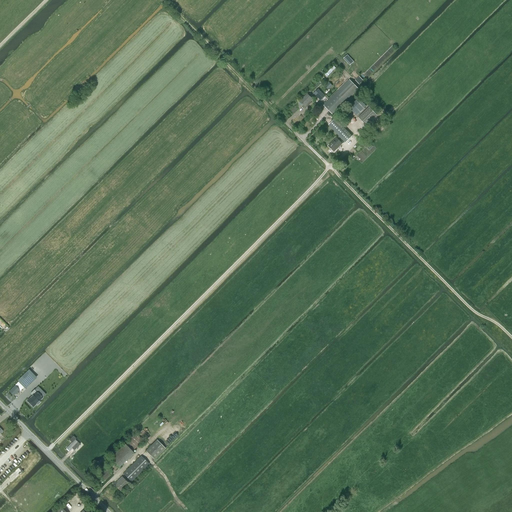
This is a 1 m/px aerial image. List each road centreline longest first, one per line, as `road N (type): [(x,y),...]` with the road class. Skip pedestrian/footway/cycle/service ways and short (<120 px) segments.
road 1 (track): [(282,120),(163,0)]
road 2 (unclassified): [(108,511),(0,402)]
